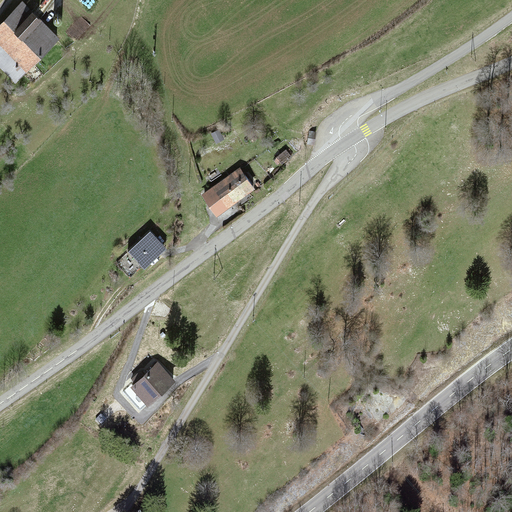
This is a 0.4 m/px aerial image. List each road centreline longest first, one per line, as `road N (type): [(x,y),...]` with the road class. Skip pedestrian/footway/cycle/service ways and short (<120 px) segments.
road 1 (residential): [(346,141),(350,158),(298,226),(124,511)]
road 2 (secondary): [(346,141),(0,402)]
road 3 (primary): [(511,347),(308,511)]
road 4 (unclassified): [(511,17),(352,113),(342,127),(346,141)]
road 5 (secondary): [(346,141),(419,99),(511,62)]
road 6 (track): [(102,332),(122,288),(169,254),(205,250)]
